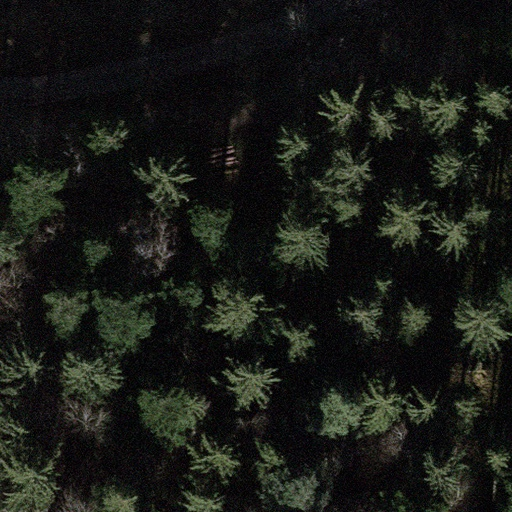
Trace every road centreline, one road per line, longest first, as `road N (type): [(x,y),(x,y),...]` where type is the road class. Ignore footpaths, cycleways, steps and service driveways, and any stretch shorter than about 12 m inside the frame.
road 1 (track): [(0,167),(263,125),(511,62)]
road 2 (track): [(0,107),(284,41),(372,0)]
